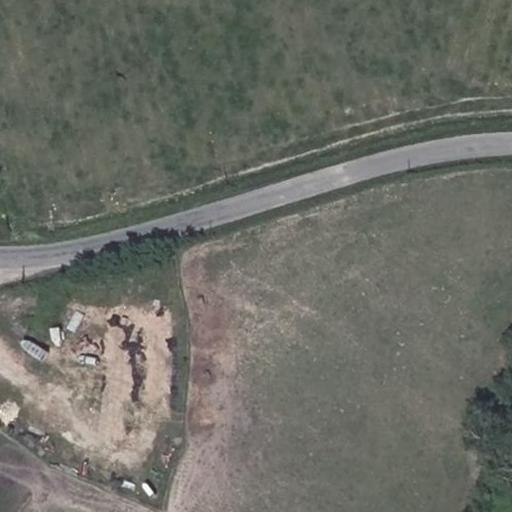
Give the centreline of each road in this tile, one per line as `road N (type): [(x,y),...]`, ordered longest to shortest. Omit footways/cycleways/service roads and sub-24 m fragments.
road 1 (track): [(511,108),(460,107),(70,218),(22,216),(0,132)]
road 2 (unclassified): [(511,144),(417,156),(123,243),(55,258),(0,259)]
